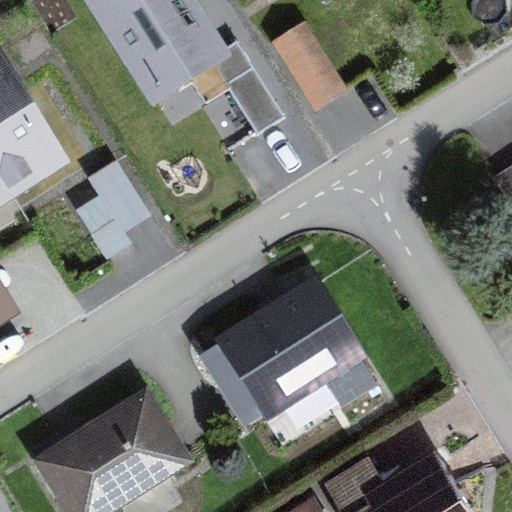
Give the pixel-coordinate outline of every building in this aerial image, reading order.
[(282,119),(238,43),(216,55),(183,0),(96,0),(151,93),(205,61),(250,138),(282,119)] [(343,92),(305,25),(277,41),(315,108),(343,92)] [(1,62),(0,62),(0,171),(10,187),(60,160),(1,62)] [(146,213),(114,164),(90,180),(113,215),(91,230),(107,255),(129,241),(121,229),(146,213)] [(0,193),(10,187),(0,171),(0,193)] [(317,269),(216,331),(266,411),(367,349),(317,269)] [(0,322),(10,317),(0,300),(0,322)] [(146,380),(31,453),(68,511),(101,511),(193,454),(146,380)] [(435,443),(342,498),(350,511),(466,511),(474,508),(435,443)]
